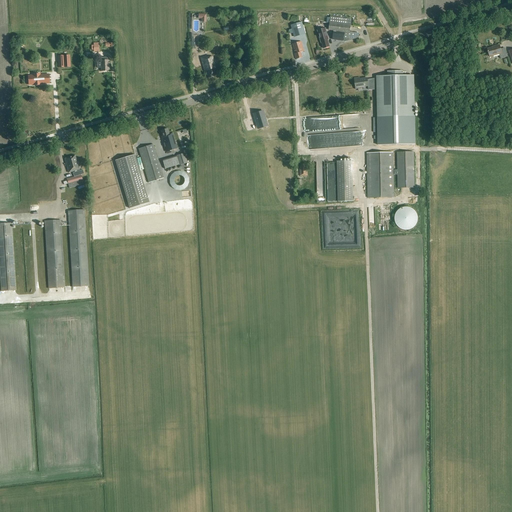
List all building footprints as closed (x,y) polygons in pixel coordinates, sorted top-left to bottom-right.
[(330,17),(330,24),(329,30),(332,31),(334,31),(333,40),(344,41),(344,42),(345,42),(359,38),(359,34),(350,33),(351,26),(347,26),(347,19),(330,17)] [(302,22),(291,25),(294,38),(299,36),(298,32),(304,30),(302,22)] [(324,49),(330,47),(328,40),(329,40),(326,29),(318,31),(321,42),(322,42),(324,49)] [(296,59),(302,58),(301,52),(304,52),(301,42),(293,45),(295,54),(296,59)] [(500,59),(507,57),(505,50),(501,51),(499,45),(494,47),(487,49),(490,57),(499,54),(500,59)] [(64,62),(58,62),(58,68),(70,67),(69,56),(63,56),(64,62)] [(208,56),(200,58),(204,72),(206,71),(208,78),(216,76),(214,69),(215,69),(214,63),(212,56),(209,57),(208,56)] [(108,63),(108,60),(108,57),(100,58),(101,71),(108,71),(108,70),(110,70),(110,63),(108,63)] [(377,90),(377,101),(377,146),(414,145),(413,77),(403,77),(403,72),(387,72),(387,77),(376,77),(377,90)] [(33,76),(28,76),(28,85),(34,85),(34,86),(41,85),(40,83),(42,83),(42,84),(49,84),(49,75),(40,75),(40,74),(33,75),(33,76)] [(360,78),(354,79),(355,88),(366,87),(368,86),(368,88),(369,90),(371,90),(375,90),(375,87),(374,79),(367,80),(367,78),(360,79),(360,78)] [(263,107),(253,110),(258,124),(267,121),(263,107)] [(167,129),(160,131),(162,136),(161,137),(166,152),(177,148),(172,133),(169,134),(167,129)] [(153,145),(138,149),(148,183),(163,179),(153,145)] [(415,188),(414,152),(397,153),(397,170),(393,170),(393,152),(367,153),(368,198),(394,198),(393,175),(397,175),(398,188),(415,188)] [(184,154),(176,156),(179,166),(187,163),(184,154)] [(129,209),(149,203),(135,155),(115,161),(129,209)] [(79,169),(75,156),(64,159),(68,173),(79,169)] [(352,161),(337,161),(338,202),(353,202),(352,161)] [(186,169),(170,174),(174,190),(191,186),(186,169)] [(81,175),(66,179),(69,188),(84,184),(81,175)] [(398,226),(416,230),(420,210),(400,206),(397,218),(399,218),(398,226)] [(84,210),(68,211),(72,287),(88,286),(84,210)] [(61,220),(44,221),(48,289),(65,288),(61,220)] [(0,272),(1,291),(16,291),(11,223),(0,224),(0,272)]
